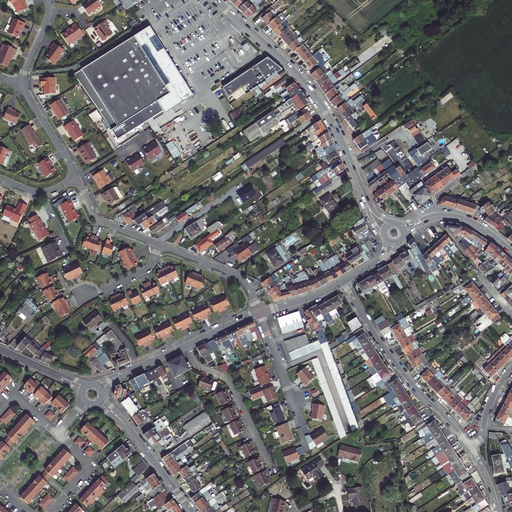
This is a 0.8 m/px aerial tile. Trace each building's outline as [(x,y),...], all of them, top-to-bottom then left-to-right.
[(24,3),(23,3),(22,2),(23,1),(22,0),(10,0),(10,2),(13,3),(14,8),(13,8),(15,13),(26,9),(24,3)] [(101,6),(96,0),(90,0),(82,6),(85,10),(88,14),(101,6)] [(120,0),(122,3),(127,9),(141,0),(120,0)] [(236,8),(238,9),(246,2),(244,0),(239,0),(233,5),(236,8)] [(241,12),(243,14),(246,16),(248,18),(264,5),(260,0),(248,0),(246,2),(238,9),(241,12)] [(264,22),(267,26),(275,19),(270,13),(272,12),(269,8),(260,16),(263,19),(262,19),(264,22)] [(421,9),(401,25),(410,35),(430,19),(421,9)] [(285,20),(281,14),(277,17),(281,23),(285,20)] [(270,28),(272,31),(280,25),(281,23),(277,17),(275,19),(267,26),(270,28)] [(13,18),(7,33),(17,37),(20,31),(20,29),(23,30),(25,23),(13,18)] [(108,24),(105,21),(94,29),(97,33),(103,41),(112,34),(106,25),(108,24)] [(71,28),(62,35),(69,44),(76,39),(77,40),(84,35),(76,24),(71,27),(72,27),(71,28)] [(277,37),(279,36),(285,31),(280,25),(272,31),(275,34),(277,37)] [(149,27),(74,75),(117,140),(192,95),(160,44),(149,27)] [(282,39),(284,41),(291,35),(286,29),(285,31),(279,36),(282,39)] [(285,43),(288,46),(295,40),(291,35),(284,41),(285,43)] [(293,53),(294,51),(300,46),(296,41),(289,47),(291,50),(293,53)] [(49,51),(44,58),(54,66),(58,60),(58,59),(64,50),(54,43),(50,49),(50,50),(49,51)] [(15,54),(17,50),(3,44),(1,50),(2,51),(0,54),(0,63),(7,67),(11,59),(13,53),(15,54)] [(297,54),(299,57),(307,51),(302,45),(300,46),(294,51),(297,54)] [(307,51),(299,57),(302,60),(304,63),(312,56),(307,51)] [(311,69),(314,72),(322,65),(324,64),(321,60),(317,63),(312,56),(304,63),(307,67),(308,68),(307,69),(309,71),(311,69)] [(224,88),(269,58),(268,57),(223,86),(224,88)] [(230,96),(249,84),(253,89),(255,87),(259,84),(266,80),(271,76),(282,69),(278,66),(275,64),(269,58),(224,88),(230,96)] [(313,78),(315,81),(324,74),(327,72),(326,70),(322,65),(314,72),(311,75),(313,78)] [(271,76),(266,80),(259,84),(255,87),(259,94),(264,91),(263,89),(286,74),(284,71),(282,69),(271,76)] [(317,84),(318,86),(336,73),(334,71),(326,77),(324,74),(315,81),(317,84)] [(321,90),(324,94),(333,87),(330,83),(334,81),(332,79),(334,77),(336,79),(341,76),(338,71),(336,73),(318,86),(321,90)] [(54,77),(40,78),(41,85),(44,85),(44,87),(44,88),(44,94),(56,93),(55,84),(56,84),(55,79),(54,79),(54,77)] [(274,87),(268,91),(271,96),(273,94),(276,92),(277,92),(276,89),(287,81),(286,79),(285,77),(273,85),(274,87)] [(329,102),(348,87),(347,86),(342,90),(340,88),(343,86),(340,82),(333,87),(324,94),(326,98),(329,102)] [(277,101),(280,98),(297,87),(295,85),(294,83),(286,88),(287,90),(279,96),(276,92),(273,94),(277,101)] [(297,87),(280,98),(284,104),(301,92),(299,89),(297,87)] [(335,110),(337,109),(345,102),(341,98),(351,91),(348,87),(329,102),(332,106),(334,108),(335,110)] [(301,92),(284,104),(281,106),(282,108),(285,106),(286,107),(291,104),(293,102),(295,104),(304,98),(305,97),(303,94),(301,92)] [(352,101),(350,99),(354,104),(357,101),(361,99),(359,96),(352,101)] [(291,107),(294,113),(308,104),(306,101),(304,98),(295,104),(291,107)] [(59,99),(49,105),(55,114),(56,114),(56,115),(60,120),(68,114),(59,99)] [(339,111),(341,114),(354,104),(350,99),(345,102),(337,109),(339,111)] [(343,116),(346,119),(358,110),(356,107),(360,104),(357,101),(354,104),(341,114),(343,116)] [(373,120),(377,117),(367,103),(358,110),(346,119),(351,126),(355,131),(359,127),(353,119),(359,115),(358,114),(365,108),(366,110),(367,110),(371,115),(370,116),(373,120)] [(298,119),(307,112),(310,111),(308,109),(306,106),(285,121),(284,120),(280,122),(279,123),(283,129),(298,119)] [(8,107),(3,118),(16,124),(20,114),(13,111),(11,110),(11,109),(8,107)] [(256,122),(259,128),(275,117),(276,116),(280,113),(280,112),(279,112),(275,115),(274,113),(278,110),(277,108),(256,122)] [(307,112),(298,119),(302,125),(311,118),(309,115),(307,112)] [(276,116),(259,128),(263,134),(279,123),(280,122),(278,119),(282,116),(280,113),(276,116)] [(412,137),(420,132),(411,119),(402,125),(405,130),(407,129),(408,131),(412,137)] [(74,121),(64,127),(66,131),(68,130),(69,132),(74,141),(83,135),(74,121)] [(322,123),(320,121),(302,133),(304,135),(313,129),(315,132),(324,127),(322,123)] [(259,128),(256,122),(246,129),(249,135),(259,128)] [(31,132),(28,126),(21,130),(29,142),(30,142),(31,144),(33,144),(34,144),(37,148),(42,145),(39,141),(39,140),(36,135),(35,135),(34,133),(32,131),(31,132)] [(324,127),(315,132),(315,133),(317,137),(318,139),(327,132),(325,129),(324,127)] [(249,135),(253,140),(263,134),(259,128),(249,135)] [(364,132),(353,140),(355,143),(357,144),(372,133),(373,133),(377,130),(376,129),(372,131),(369,128),(364,132)] [(328,132),(327,132),(318,139),(312,143),(306,147),(308,149),(313,146),(313,147),(321,142),(322,145),(330,139),(329,136),(328,132)] [(420,132),(412,137),(417,145),(425,140),(420,132)] [(372,144),(377,140),(372,133),(357,144),(358,147),(360,149),(361,148),(367,144),(370,141),(372,144)] [(249,169),(285,144),(282,139),(246,164),(249,169)] [(330,139),(322,145),(318,148),(319,149),(322,147),(324,150),(333,144),(331,141),(330,139)] [(144,148),(142,149),(149,160),(161,152),(155,141),(150,144),(151,146),(149,147),(148,147),(148,146),(146,147),(144,148)] [(92,145),(89,142),(78,149),(83,157),(84,158),(83,159),(87,164),(96,158),(90,147),(92,145)] [(410,155),(418,166),(426,159),(421,153),(428,148),(423,142),(413,150),(414,152),(410,155)] [(333,144),(324,150),(320,153),(321,154),(324,152),(326,155),(335,149),(334,146),(333,144)] [(9,150),(0,146),(0,164),(6,166),(9,160),(8,157),(6,156),(9,150)] [(330,161),(338,156),(335,149),(326,155),(323,157),(318,161),(324,170),(320,173),(320,172),(311,178),(313,182),(322,177),(341,164),(340,160),(332,165),(331,163),(330,161)] [(127,160),(125,161),(132,172),(144,164),(138,153),(133,156),(134,158),(133,158),(131,159),(131,158),(129,159),(127,160)] [(38,164),(46,177),(55,171),(52,166),(51,164),(52,164),(48,158),(38,164)] [(418,166),(420,169),(428,162),(426,159),(418,166)] [(428,162),(420,169),(417,171),(421,177),(423,175),(434,167),(430,161),(428,162)] [(331,179),(344,170),(343,167),(341,164),(322,177),(323,178),(324,177),(325,178),(329,176),(331,179)] [(376,167),(377,169),(381,174),(385,170),(380,164),(378,166),(376,167)] [(413,182),(419,178),(421,177),(417,171),(420,169),(418,166),(411,170),(405,174),(403,172),(399,166),(395,168),(393,165),(385,170),(389,175),(392,179),(399,188),(400,187),(402,185),(406,190),(408,189),(407,187),(408,186),(405,183),(409,180),(412,183),(413,182)] [(413,182),(425,199),(427,197),(432,194),(435,192),(438,189),(441,187),(445,184),(448,182),(460,173),(456,168),(454,169),(451,172),(447,167),(446,166),(422,183),(419,178),(413,182)] [(107,175),(103,170),(93,176),(96,181),(97,181),(97,182),(98,183),(97,184),(100,189),(114,179),(110,173),(107,175)] [(381,174),(380,174),(384,179),(386,177),(389,175),(385,170),(381,174)] [(369,172),(365,175),(367,180),(373,175),(370,171),(369,172)] [(377,177),(375,178),(379,183),(382,180),(384,179),(380,174),(377,177)] [(329,176),(325,178),(320,181),(322,184),(331,179),(329,176)] [(386,177),(384,179),(394,192),(395,191),(398,188),(399,188),(392,179),(389,181),(386,177)] [(372,188),(374,186),(376,184),(379,183),(375,178),(368,183),(369,185),(371,189),(372,188)] [(334,183),(331,179),(322,184),(314,190),(317,194),(334,183)] [(394,192),(384,179),(382,180),(385,184),(382,186),(389,195),(391,194),(394,192)] [(409,188),(414,196),(420,203),(421,202),(425,199),(413,182),(412,183),(409,180),(405,183),(408,186),(407,187),(408,189),(409,188)] [(389,195),(382,186),(379,188),(376,184),(374,186),(384,199),(386,197),(389,195)] [(250,186),(237,194),(240,200),(242,203),(255,194),(250,186)] [(372,193),(377,204),(380,202),(381,201),(383,199),(384,199),(374,186),(372,188),(371,189),(372,193)] [(112,188),(101,195),(105,201),(106,200),(108,202),(110,205),(119,199),(123,197),(116,188),(115,187),(113,189),(112,188)] [(442,198),(440,202),(444,204),(448,205),(451,197),(448,196),(452,194),(450,192),(445,195),(442,198)] [(61,205),(71,200),(69,195),(57,200),(58,202),(60,205),(61,205)] [(330,195),(321,201),(327,209),(328,212),(337,206),(333,199),(330,195)] [(420,203),(414,196),(411,198),(417,205),(420,203)] [(454,207),(457,199),(451,197),(448,205),(452,206),(454,207)] [(457,199),(454,207),(461,209),(465,211),(468,201),(458,198),(457,198),(457,199)] [(69,223),(79,218),(76,212),(74,209),(73,206),(73,205),(71,200),(61,205),(65,214),(66,214),(69,223)] [(202,200),(176,218),(178,221),(180,223),(194,214),(192,211),(203,203),(202,200)] [(140,215),(134,220),(138,225),(141,223),(148,219),(151,217),(166,206),(162,201),(153,207),(155,210),(152,212),(150,209),(140,215)] [(470,212),(472,213),(475,208),(477,209),(478,208),(485,203),(483,202),(479,205),(468,201),(465,211),(470,212)] [(480,211),(482,210),(484,212),(487,215),(488,215),(493,211),(494,210),(490,205),(491,205),(488,201),(485,203),(478,208),(480,211)] [(7,206),(3,215),(12,219),(11,220),(19,224),(22,217),(23,218),(28,206),(20,203),(17,210),(15,209),(7,206)] [(133,205),(128,208),(121,213),(123,216),(122,216),(124,218),(136,209),(133,205)] [(331,216),(340,210),(337,206),(328,212),(331,216)] [(136,209),(124,218),(126,221),(128,224),(140,215),(136,209)] [(501,216),(499,215),(496,219),(494,218),(490,224),(493,226),(495,227),(501,221),(504,218),(511,211),(510,210),(508,212),(507,211),(501,216)] [(496,219),(499,215),(493,211),(488,215),(487,215),(483,220),(486,221),(490,224),(494,218),(496,219)] [(30,218),(32,222),(40,219),(38,214),(30,218)] [(205,215),(184,229),(187,234),(191,239),(203,231),(201,228),(204,226),(201,220),(206,217),(205,215)] [(155,223),(151,217),(148,219),(141,223),(143,226),(146,230),(155,223)] [(360,245),(368,240),(367,227),(366,225),(362,217),(360,218),(353,225),(354,227),(350,230),(360,245)] [(32,222),(30,223),(33,230),(34,230),(39,239),(49,234),(47,229),(45,230),(45,229),(44,228),(46,228),(41,218),(40,219),(32,222)] [(166,218),(143,233),(147,235),(149,236),(151,234),(152,233),(153,234),(165,226),(164,223),(166,221),(165,220),(167,219),(166,218)] [(504,224),(501,221),(495,227),(494,227),(498,230),(504,224)] [(217,222),(206,229),(209,234),(212,232),(216,229),(220,227),(217,222)] [(458,226),(445,225),(444,227),(443,229),(451,238),(455,234),(455,232),(458,232),(458,226)] [(462,227),(458,226),(458,232),(455,232),(455,234),(451,238),(452,239),(453,239),(457,244),(460,241),(462,239),(465,236),(469,231),(467,230),(464,227),(462,227)] [(367,227),(368,240),(369,239),(370,240),(375,238),(372,232),(368,228),(368,229),(367,227)] [(209,234),(194,244),(197,248),(199,252),(208,246),(213,243),(210,239),(219,233),(216,229),(212,232),(209,234)] [(232,230),(224,235),(225,236),(213,244),(216,248),(218,251),(227,245),(227,244),(230,242),(226,238),(233,233),(232,232),(233,231),(232,230)] [(465,236),(462,239),(465,241),(469,243),(469,242),(470,241),(471,239),(474,234),(471,232),(469,231),(465,236)] [(81,245),(90,248),(95,236),(91,234),(90,238),(88,237),(85,236),(81,245)] [(474,245),(479,237),(477,236),(474,234),(471,239),(470,241),(469,242),(469,243),(471,245),(474,246),(474,245)] [(235,242),(224,250),(227,254),(229,252),(231,250),(234,254),(239,261),(258,248),(255,243),(251,246),(250,243),(247,245),(245,242),(248,240),(245,235),(240,239),(242,243),(237,246),(235,242)] [(98,237),(95,236),(90,248),(98,252),(101,242),(99,242),(97,241),(98,237)] [(442,240),(446,246),(450,251),(455,247),(446,236),(444,238),(442,240)] [(482,239),(479,237),(474,245),(474,246),(478,249),(479,248),(480,247),(481,245),(484,240),(482,239)] [(110,241),(106,240),(102,252),(110,255),(113,246),(111,245),(109,244),(110,241)] [(422,257),(412,240),(410,242),(407,244),(411,251),(409,252),(417,266),(420,265),(423,271),(427,268),(422,257)] [(440,242),(438,244),(442,249),(446,246),(442,240),(440,242)] [(467,248),(464,245),(460,241),(457,244),(461,248),(464,252),(467,248)] [(58,249),(55,242),(40,249),(47,263),(61,256),(59,251),(58,252),(57,250),(57,249),(58,249)] [(489,256),(496,248),(492,245),(488,243),(483,251),(481,253),(482,254),(483,256),(484,257),(486,259),(489,256)] [(369,250),(365,244),(361,246),(363,251),(365,253),(369,250)] [(433,247),(438,253),(442,249),(438,244),(436,245),(433,247)] [(278,245),(265,254),(270,261),(275,267),(286,259),(283,254),(284,253),(278,245)] [(467,248),(464,252),(466,255),(469,257),(472,254),(474,252),(478,249),(474,246),(471,245),(468,247),(467,248)] [(118,252),(122,261),(134,255),(132,251),(130,252),(129,250),(128,247),(118,252)] [(300,256),(302,255),(308,251),(306,247),(298,252),(300,256)] [(340,250),(343,254),(350,265),(356,260),(362,256),(365,261),(368,259),(365,253),(363,251),(360,253),(356,247),(346,253),(343,248),(340,250)] [(430,250),(435,256),(438,253),(433,247),(432,248),(430,250)] [(496,256),(501,252),(498,249),(496,248),(489,256),(486,259),(489,263),(493,260),(492,259),(495,255),(496,256)] [(427,252),(425,254),(432,262),(434,264),(433,266),(435,269),(437,268),(436,266),(439,264),(439,263),(440,262),(439,261),(437,259),(435,256),(430,250),(427,252)] [(305,259),(312,255),(309,251),(308,251),(302,255),(305,259)] [(404,254),(398,257),(399,259),(405,270),(407,273),(418,268),(417,266),(409,252),(409,251),(404,254)] [(472,261),(476,257),(478,256),(474,252),(472,254),(469,257),(470,259),(472,261)] [(502,253),(501,252),(496,256),(495,255),(492,259),(493,260),(497,264),(498,263),(506,255),(502,253)] [(352,268),(350,265),(343,254),(340,255),(344,262),(341,264),(346,272),(348,270),(352,268)] [(422,257),(427,268),(428,270),(430,269),(428,265),(432,262),(425,254),(424,255),(422,257)] [(122,261),(126,269),(136,264),(135,262),(134,259),(136,258),(134,255),(122,261)] [(341,264),(338,260),(337,258),(335,255),(331,257),(337,266),(342,274),(344,273),(346,272),(341,264)] [(499,264),(504,269),(511,261),(506,255),(498,263),(497,264),(495,265),(496,266),(499,264)] [(476,257),(472,261),(474,264),(477,267),(481,263),(476,257)] [(392,263),(389,265),(395,276),(398,274),(397,272),(402,269),(404,271),(405,270),(399,259),(393,262),(392,263)] [(481,263),(477,267),(480,270),(482,273),(492,266),(489,263),(486,259),(483,262),(481,263)] [(327,269),(323,262),(321,260),(319,261),(326,272),(322,274),(327,282),(330,280),(333,279),(329,271),(327,269)] [(500,280),(508,272),(511,268),(511,261),(504,269),(502,271),(504,273),(498,279),(500,280)] [(317,262),(317,263),(313,265),(320,275),(318,275),(312,265),(309,266),(311,268),(321,285),(322,285),(325,283),(327,282),(322,274),(321,272),(323,271),(317,262)] [(78,263),(70,266),(76,278),(79,276),(78,275),(80,274),(83,273),(78,263)] [(378,273),(383,282),(391,278),(397,288),(401,286),(395,276),(389,265),(382,269),(377,272),(378,273)] [(70,266),(62,270),(67,280),(70,279),(71,278),(72,280),(76,278),(70,266)] [(337,266),(333,269),(338,276),(340,275),(341,274),(342,274),(337,266)] [(310,280),(316,288),(318,287),(321,285),(311,268),(309,269),(311,272),(310,273),(313,278),(310,280)] [(473,268),(467,273),(471,278),(474,277),(476,275),(477,273),(473,268)] [(168,269),(164,271),(170,283),(179,279),(174,269),(171,270),(169,271),(168,269)] [(314,289),(316,288),(310,280),(303,269),(299,271),(311,290),(314,289)] [(333,269),(329,271),(333,279),(336,277),(338,276),(333,269)] [(160,275),(157,276),(162,287),(170,283),(164,271),(161,272),(162,274),(160,275)] [(299,271),(295,273),(301,282),(307,291),(309,290),(311,290),(299,271)] [(41,289),(51,284),(48,278),(46,273),(36,278),(41,289)] [(375,275),(372,277),(377,286),(379,290),(386,287),(383,282),(378,273),(375,275)] [(192,275),(189,274),(185,284),(193,287),(198,275),(195,274),(194,275),(192,275)] [(201,277),(198,275),(193,287),(201,291),(205,280),(202,279),(201,278),(201,277)] [(263,285),(265,287),(273,281),(270,277),(262,283),(263,285)] [(368,279),(365,281),(369,289),(370,290),(377,286),(372,277),(368,279)] [(490,283),(494,287),(500,280),(498,279),(496,277),(490,283)] [(455,288),(452,289),(454,291),(457,290),(459,292),(463,289),(468,296),(476,290),(472,285),(468,280),(466,281),(460,285),(455,288)] [(266,289),(268,292),(276,286),(273,281),(265,287),(266,289)] [(361,290),(363,296),(371,292),(370,290),(369,289),(365,281),(358,285),(361,290)] [(307,291),(301,282),(297,284),(302,293),(304,292),(307,291)] [(150,283),(147,285),(153,297),(160,293),(157,285),(154,286),(152,286),(150,283)] [(298,294),(292,285),(291,283),(286,287),(292,296),(295,295),(298,294)] [(51,284),(41,289),(46,299),(56,295),(54,290),(51,284)] [(297,284),(292,285),(298,294),(300,293),(302,293),(297,284)] [(153,297),(147,285),(144,286),(145,290),(143,291),(141,292),(145,301),(153,297)] [(269,294),(270,296),(279,290),(276,286),(268,292),(269,294)] [(292,296),(286,287),(284,288),(286,292),(281,293),(283,299),(288,297),(292,296)] [(500,295),(503,298),(507,295),(508,296),(511,293),(508,289),(506,291),(504,293),(500,295)] [(270,296),(273,300),(275,301),(279,300),(283,299),(281,293),(279,290),(270,296)] [(479,293),(476,290),(468,296),(461,301),(463,303),(466,301),(470,305),(473,302),(481,296),(479,293)] [(132,292),(128,294),(134,306),(142,302),(137,293),(134,295),(133,296),(132,292)] [(507,295),(503,298),(507,303),(511,298),(511,294),(511,293),(508,296),(507,295)] [(120,296),(116,297),(122,309),(130,305),(125,295),(122,296),(120,297),(120,296)] [(338,296),(330,300),(334,308),(342,304),(340,300),(338,296)] [(436,299),(435,296),(424,302),(425,305),(430,302),(436,299)] [(479,308),(486,302),(484,299),(481,296),(473,302),(479,308)] [(63,297),(53,302),(56,310),(68,304),(67,301),(65,302),(64,300),(63,297)] [(122,309),(116,297),(113,299),(114,301),(112,301),(109,303),(114,313),(122,309)] [(226,297),(218,300),(223,313),(227,311),(225,308),(227,307),(230,306),(226,297)] [(20,309),(19,312),(21,314),(22,312),(28,317),(26,319),(25,320),(30,323),(32,321),(41,311),(37,308),(33,304),(28,299),(25,303),(20,309)] [(218,300),(210,304),(214,313),(216,312),(218,311),(220,314),(223,313),(218,300)] [(339,317),(334,308),(330,300),(326,302),(323,304),(330,316),(331,317),(334,315),(337,319),(339,317)] [(424,302),(413,308),(415,311),(425,305),(424,302)] [(481,317),(491,308),(488,305),(486,302),(479,308),(476,310),(469,316),(472,319),(479,314),(481,317)] [(68,304),(56,310),(60,317),(70,313),(69,310),(68,308),(70,308),(68,304)] [(330,316),(323,304),(320,305),(317,307),(322,317),(324,320),(330,316)] [(313,307),(309,309),(316,321),(320,327),(322,326),(319,321),(323,319),(322,317),(317,307),(316,305),(313,307)] [(207,306),(199,309),(205,321),(208,320),(206,316),(209,315),(211,314),(207,306)] [(481,317),(480,317),(485,323),(481,327),(483,330),(487,327),(498,318),(494,313),(491,308),(481,317)] [(199,309),(191,313),(195,322),(197,321),(200,320),(201,323),(205,321),(199,309)] [(307,317),(305,317),(313,329),(318,331),(321,329),(320,327),(316,321),(309,309),(308,310),(307,309),(304,310),(305,311),(304,312),(306,315),(307,317)] [(82,320),(88,329),(95,324),(101,319),(95,311),(82,320)] [(302,327),(300,318),(298,312),(295,313),(291,314),(289,315),(286,316),(283,317),(280,318),(282,324),(279,325),(282,334),(302,327)] [(188,314),(180,318),(186,330),(189,328),(188,325),(190,324),(192,323),(188,314)] [(382,316),(374,321),(376,326),(385,321),(382,316)] [(180,318),(173,321),(177,330),(179,329),(181,328),(183,332),(186,330),(180,318)] [(386,320),(376,326),(380,332),(390,326),(386,320)] [(246,324),(250,334),(254,332),(256,336),(256,338),(258,341),(260,340),(252,321),(249,323),(246,324)] [(402,332),(407,329),(402,321),(389,328),(392,333),(395,337),(402,332)] [(169,323),(162,327),(167,339),(171,337),(169,334),(171,333),(173,332),(169,323)] [(243,326),(240,327),(247,340),(251,338),(252,342),(254,341),(252,338),(250,334),(246,324),(243,326)] [(162,327),(154,330),(158,339),(160,338),(163,337),(164,340),(167,339),(162,327)] [(247,340),(240,327),(236,329),(234,330),(237,338),(241,346),(245,344),(246,346),(249,345),(247,340)] [(335,368),(334,365),(333,362),(332,358),(331,355),(330,352),(329,351),(328,349),(328,348),(327,346),(321,329),(318,331),(321,339),(317,340),(320,348),(321,348),(322,351),(323,355),(324,357),(325,360),(326,364),(327,366),(327,367),(328,370),(330,373),(331,376),(332,380),(333,383),(334,386),(335,389),(336,392),(337,395),(338,398),(340,401),(341,405),(342,407),(343,411),(344,414),(345,417),(347,420),(348,423),(349,426),(355,424),(355,423),(354,421),(353,418),(352,415),(351,412),(350,409),(349,405),(348,405),(348,404),(347,402),(346,399),(345,396),(344,393),(344,392),(343,390),(342,387),(341,385),(341,384),(340,380),(339,378),(338,377),(337,374),(336,371),(336,370),(335,368)] [(407,329),(402,332),(406,339),(410,336),(407,329)] [(237,338),(234,330),(230,332),(225,334),(229,342),(231,341),(237,338)] [(124,365),(130,363),(126,349),(110,331),(104,337),(118,354),(120,360),(112,363),(116,368),(124,365)] [(150,331),(143,335),(148,347),(152,345),(150,342),(152,341),(154,340),(150,331)] [(406,339),(402,332),(395,337),(397,340),(399,343),(406,339)] [(229,342),(225,334),(221,336),(218,338),(222,346),(223,345),(225,349),(228,348),(231,354),(234,352),(231,346),(231,345),(229,342)] [(357,348),(368,341),(366,338),(363,334),(356,338),(354,335),(344,341),(347,344),(353,341),(357,348)] [(511,335),(508,339),(504,334),(502,334),(497,338),(502,344),(511,354),(511,353),(511,335)] [(143,335),(135,338),(139,347),(141,346),(143,345),(145,348),(148,347),(143,335)] [(320,348),(317,340),(307,344),(305,335),(284,342),(287,351),(290,359),(320,348)] [(22,343),(17,338),(12,344),(17,349),(19,347),(22,343)] [(27,338),(22,343),(19,347),(22,349),(25,351),(27,348),(32,343),(27,338)] [(222,346),(218,338),(216,339),(213,340),(218,349),(219,352),(225,349),(223,345),(222,346)] [(401,347),(402,350),(410,345),(406,339),(399,343),(401,347)] [(32,343),(27,348),(33,353),(36,356),(37,355),(40,358),(45,352),(49,349),(46,346),(42,349),(34,341),(32,343)] [(357,348),(361,354),(372,348),(370,345),(368,341),(357,348)] [(202,345),(196,348),(200,355),(208,362),(214,360),(212,355),(210,356),(209,354),(212,353),(207,342),(204,344),(202,345)] [(62,344),(60,343),(51,351),(53,353),(62,344)] [(83,354),(89,360),(99,370),(101,373),(104,372),(107,371),(92,356),(101,348),(96,343),(83,354)] [(404,353),(406,356),(414,351),(418,349),(414,343),(410,345),(402,350),(404,353)] [(496,349),(506,359),(509,357),(511,354),(502,344),(496,349)] [(361,354),(365,361),(376,354),(374,350),(372,348),(361,354)] [(503,362),(506,359),(496,349),(490,355),(500,365),(503,362)] [(407,358),(410,362),(417,358),(414,351),(406,356),(407,358)] [(40,358),(42,359),(41,361),(45,363),(46,364),(50,355),(45,352),(40,358)] [(363,362),(367,369),(380,361),(378,357),(376,354),(365,361),(363,362)] [(59,359),(50,355),(46,364),(49,365),(50,366),(52,363),(56,365),(59,359)] [(174,359),(166,362),(174,377),(189,369),(181,355),(174,359)] [(500,365),(490,355),(485,361),(487,364),(494,371),(496,368),(500,365)] [(425,368),(418,357),(417,358),(410,362),(413,368),(414,370),(418,374),(425,368)] [(99,370),(89,360),(83,366),(93,375),(94,375),(99,370)] [(318,361),(312,363),(313,366),(314,369),(315,372),(317,375),(318,378),(319,382),(320,385),(321,388),(322,391),(324,394),(324,395),(325,397),(326,400),(327,403),(328,406),(329,410),(330,413),(332,416),(333,419),(333,421),(334,422),(335,425),(336,428),(337,431),(338,434),(340,439),(346,435),(344,432),(343,429),(342,426),(341,423),(340,420),(339,417),(337,414),(336,410),(335,407),(334,404),(333,401),(332,398),(331,395),(329,392),(328,389),(327,386),(326,383),(325,379),(324,376),(322,373),(321,370),(320,367),(319,364),(318,361)] [(380,361),(367,369),(371,375),(384,367),(382,364),(380,361)] [(484,378),(485,379),(490,375),(494,371),(487,364),(485,361),(476,369),(479,373),(484,378)] [(430,364),(425,368),(418,374),(423,379),(427,383),(437,373),(440,370),(438,369),(436,370),(430,364)] [(161,365),(156,368),(161,377),(166,375),(161,365)] [(254,370),(260,387),(271,382),(268,376),(267,374),(266,372),(267,372),(264,366),(254,370)] [(304,367),(296,374),(300,379),(302,380),(301,381),(304,385),(313,378),(309,372),(311,370),(308,367),(306,369),(304,367)] [(374,383),(376,387),(382,383),(390,378),(388,374),(387,372),(384,367),(371,375),(376,382),(374,383)] [(158,377),(153,369),(149,371),(146,373),(148,377),(149,376),(151,375),(154,379),(156,378),(158,377)] [(0,374),(0,380),(5,385),(6,386),(9,383),(7,382),(8,381),(12,377),(5,371),(1,375),(0,374)] [(431,387),(434,389),(443,379),(437,373),(427,383),(431,387)] [(205,375),(202,374),(196,386),(200,388),(201,387),(208,390),(212,381),(207,379),(204,378),(205,375)] [(133,379),(137,386),(146,381),(142,375),(138,377),(133,379)] [(390,378),(382,383),(389,392),(400,385),(397,381),(396,379),(392,381),(390,378)] [(35,382),(31,379),(24,386),(27,388),(29,390),(28,391),(30,394),(32,392),(36,387),(40,383),(36,380),(35,382)] [(134,390),(138,388),(137,386),(133,379),(131,381),(129,382),(134,390)] [(436,392),(439,394),(447,385),(448,384),(443,379),(434,389),(436,392)] [(389,392),(393,399),(404,392),(402,389),(400,385),(389,392)] [(447,385),(439,394),(441,397),(444,399),(453,390),(447,385)] [(122,389),(120,386),(116,388),(116,389),(114,396),(117,400),(120,404),(121,404),(128,399),(125,390),(122,389)] [(260,387),(249,391),(252,400),(263,396),(263,395),(264,395),(268,403),(277,399),(274,392),(274,391),(272,386),(261,391),(260,387)] [(39,389),(36,387),(32,392),(35,396),(40,400),(47,392),(41,387),(39,389)] [(227,393),(225,389),(215,394),(221,405),(230,401),(227,396),(226,393),(227,393)] [(453,390),(444,399),(447,402),(450,404),(456,398),(459,395),(456,393),(457,392),(454,389),(453,390)] [(55,399),(47,392),(40,400),(43,403),(46,404),(48,402),(51,404),(52,402),(55,399)] [(394,407),(396,406),(408,398),(406,395),(404,392),(393,399),(386,403),(388,406),(391,403),(394,407)] [(55,405),(58,408),(65,400),(59,394),(55,399),(52,402),(55,405)] [(465,399),(459,394),(459,395),(456,398),(461,403),(465,399)] [(140,413),(129,398),(128,399),(121,404),(126,411),(133,418),(140,413)] [(394,417),(401,412),(413,405),(411,402),(408,398),(396,406),(399,410),(393,414),(394,417)] [(453,407),(455,410),(461,403),(456,398),(450,404),(453,407)] [(461,403),(455,410),(458,413),(461,415),(467,408),(470,404),(465,399),(461,403)] [(71,405),(65,400),(58,408),(61,410),(63,413),(71,405)] [(235,408),(233,404),(220,410),(222,415),(220,416),(224,422),(227,420),(227,421),(236,417),(234,412),(232,409),(235,408)] [(311,419),(321,421),(324,406),(312,404),(311,411),(312,411),(312,412),(311,419)] [(502,408),(501,411),(511,417),(511,408),(504,404),(502,408)] [(401,412),(406,419),(417,412),(415,409),(413,405),(401,412)] [(282,414),(280,407),(272,410),(273,412),(270,414),(274,422),(277,421),(278,423),(285,420),(282,414)] [(467,408),(461,415),(464,418),(469,423),(476,414),(474,412),(472,414),(467,408)] [(0,419),(6,425),(16,414),(9,409),(7,411),(8,412),(3,417),(2,417),(0,418),(0,419)] [(187,422),(185,424),(182,425),(187,432),(189,430),(192,428),(195,426),(197,424),(200,422),(203,420),(206,418),(208,416),(207,414),(205,409),(201,412),(199,414),(196,416),(193,418),(190,420),(187,422)] [(140,413),(133,418),(136,423),(140,428),(147,423),(141,415),(145,412),(143,410),(140,413)] [(511,417),(501,411),(498,417),(496,422),(503,426),(505,422),(510,425),(511,420),(511,417)] [(414,425),(416,428),(424,422),(421,417),(417,412),(406,419),(404,421),(406,424),(408,423),(411,427),(414,425)] [(14,442),(15,443),(18,439),(22,435),(27,429),(32,424),(34,421),(27,414),(7,436),(8,437),(14,442)] [(240,418),(227,425),(229,428),(230,428),(234,435),(237,433),(243,431),(240,426),(239,423),(241,422),(240,418)] [(425,434),(425,436),(438,428),(436,424),(434,422),(431,424),(428,420),(424,422),(416,428),(420,433),(417,435),(420,438),(425,434)] [(89,422),(82,430),(84,432),(87,435),(94,427),(89,422)] [(289,427),(287,423),(276,428),(282,444),(293,440),(289,431),(288,427),(289,427)] [(94,427),(87,435),(89,437),(92,440),(99,432),(94,427)] [(146,438),(148,440),(161,430),(159,428),(156,430),(154,427),(150,430),(145,434),(144,435),(146,438)] [(161,430),(148,440),(153,448),(159,455),(165,451),(161,445),(162,445),(159,441),(161,440),(159,437),(163,434),(165,436),(169,433),(165,428),(164,428),(161,430)] [(426,444),(430,441),(442,434),(440,431),(438,428),(425,436),(422,438),(426,444)] [(315,434),(310,437),(309,436),(305,438),(308,446),(313,443),(315,445),(316,445),(321,442),(322,442),(328,438),(322,429),(317,433),(316,434),(315,434)] [(105,437),(99,432),(92,440),(95,442),(98,445),(105,437)] [(442,434),(430,441),(434,447),(446,440),(444,438),(442,434)] [(5,439),(2,442),(9,448),(11,445),(14,442),(8,437),(5,439)] [(110,442),(105,437),(98,445),(100,447),(103,450),(110,442)] [(164,462),(165,464),(173,459),(192,445),(189,440),(162,459),(164,462)] [(434,447),(438,454),(450,447),(448,444),(446,440),(434,447)] [(251,441),(238,447),(240,451),(243,450),(246,457),(254,453),(252,449),(251,446),(252,445),(251,441)] [(0,443),(0,459),(2,457),(7,451),(9,449),(9,448),(2,442),(0,443)] [(507,463),(510,469),(511,468),(511,451),(508,445),(501,447),(504,455),(507,463)] [(123,446),(107,459),(112,464),(120,457),(124,461),(132,455),(130,452),(128,450),(127,451),(123,446)] [(360,452),(340,446),(337,458),(341,459),(341,457),(346,458),(349,459),(349,461),(357,463),(360,452)] [(287,451),(281,453),(285,463),(298,458),(298,457),(304,454),(301,447),(295,450),(294,449),(290,450),(287,451)] [(434,465),(442,460),(453,453),(451,449),(450,447),(438,454),(430,459),(434,465)] [(51,477),(52,478),(72,456),(64,448),(62,451),(57,457),(52,462),(48,467),(45,470),(46,472),(51,477)] [(442,460),(446,466),(457,459),(456,456),(453,453),(442,460)] [(502,464),(501,459),(500,455),(491,457),(492,461),(493,466),(502,464)] [(260,461),(258,456),(246,463),(248,467),(250,465),(254,473),(262,469),(260,465),(258,462),(260,461)] [(132,470),(137,475),(138,477),(148,468),(142,461),(143,460),(140,457),(135,462),(138,465),(132,470)] [(171,472),(174,475),(178,473),(181,470),(185,467),(186,467),(192,462),(190,459),(187,462),(184,458),(177,464),(169,469),(171,472)] [(173,459),(165,464),(168,467),(169,469),(177,464),(173,459)] [(457,459),(446,466),(445,467),(449,473),(461,466),(460,463),(457,459)] [(323,466),(319,460),(301,472),(306,481),(311,477),(314,482),(322,477),(320,473),(318,469),(323,466)] [(502,464),(493,466),(494,471),(495,475),(506,472),(505,469),(509,468),(507,463),(505,464),(502,464)] [(180,475),(182,479),(190,473),(196,469),(194,467),(193,468),(191,466),(187,469),(186,467),(185,467),(184,468),(181,470),(178,473),(180,475)] [(448,474),(454,484),(467,475),(465,471),(461,466),(449,473),(448,474)] [(73,467),(63,478),(69,483),(72,481),(71,480),(76,475),(76,476),(79,473),(73,467)] [(267,475),(266,471),(253,477),(255,481),(257,480),(261,487),(269,483),(266,478),(265,476),(267,475)] [(51,477),(46,472),(44,475),(41,477),(46,482),(49,480),(51,477)] [(190,473),(182,479),(184,481),(186,484),(194,479),(198,476),(201,474),(200,473),(197,475),(197,473),(193,476),(190,473)] [(144,490),(150,486),(157,480),(156,477),(153,474),(145,480),(147,483),(143,486),(141,483),(136,487),(133,484),(121,495),(128,501),(139,490),(138,490),(139,489),(142,486),(144,490)] [(457,487),(461,494),(474,486),(471,481),(467,475),(454,484),(453,485),(455,488),(457,487)] [(20,498),(27,505),(47,483),(46,482),(41,477),(39,476),(37,479),(32,484),(27,490),(22,495),(20,498)] [(97,483),(95,484),(94,483),(92,485),(94,486),(102,495),(105,492),(103,490),(106,486),(106,485),(108,483),(103,476),(97,483)] [(194,479),(186,484),(190,489),(193,494),(201,488),(198,484),(194,479)] [(157,480),(150,486),(151,488),(143,494),(137,499),(139,502),(149,494),(161,485),(160,483),(157,480)] [(505,481),(496,484),(498,490),(500,496),(503,495),(511,493),(509,488),(508,488),(505,481)] [(99,498),(102,495),(94,486),(92,485),(89,489),(90,490),(89,492),(87,494),(94,500),(97,496),(99,498)] [(149,494),(153,499),(165,490),(164,488),(161,485),(149,494)] [(142,492),(143,494),(151,488),(150,486),(144,490),(142,492)] [(460,495),(458,496),(462,502),(463,502),(478,492),(476,489),(474,486),(461,494),(460,495)] [(204,488),(194,495),(195,495),(191,498),(192,500),(194,503),(202,498),(208,494),(204,488)] [(155,504),(159,510),(162,508),(170,502),(167,497),(165,495),(167,493),(165,490),(153,499),(146,504),(149,509),(155,504)] [(349,493),(351,503),(355,503),(356,506),(356,509),(367,507),(364,490),(349,493)] [(474,511),(486,504),(481,498),(478,492),(463,502),(464,504),(467,503),(470,508),(463,511),(474,511)] [(511,506),(511,492),(511,493),(503,495),(504,502),(506,508),(510,507),(511,506)] [(94,500),(87,494),(85,493),(83,496),(84,497),(82,499),(80,501),(87,507),(91,503),(93,505),(96,502),(94,500)] [(48,494),(38,505),(44,511),(47,508),(46,507),(51,502),(51,503),(54,500),(48,494)] [(197,506),(198,509),(206,503),(212,499),(210,496),(204,500),(202,498),(194,503),(197,506)] [(117,497),(110,503),(116,509),(122,503),(117,497)] [(285,501),(270,497),(269,502),(273,503),(270,511),(282,511),(283,509),(284,509),(285,501)] [(170,502),(162,508),(165,511),(166,511),(176,505),(174,503),(172,500),(170,502)] [(200,511),(204,511),(213,506),(217,503),(215,500),(208,505),(206,503),(198,509),(200,511)] [(215,511),(220,509),(226,505),(224,502),(219,506),(218,505),(214,507),(213,506),(204,511),(215,511)]
